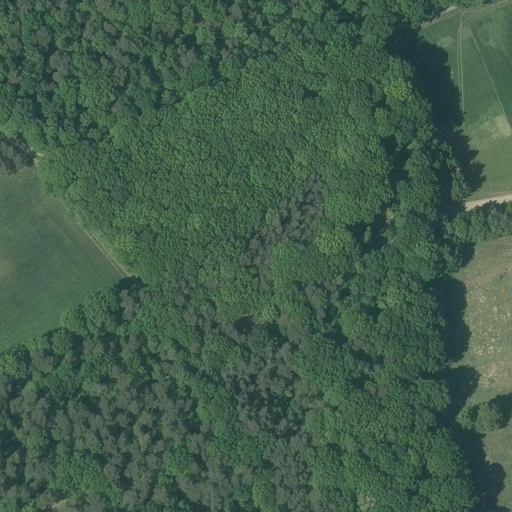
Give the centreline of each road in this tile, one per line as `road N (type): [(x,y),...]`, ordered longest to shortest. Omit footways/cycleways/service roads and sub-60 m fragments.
road 1 (unclassified): [(476,0),(84,154),(34,151),(0,134)]
road 2 (track): [(278,511),(132,270),(91,215),(18,146)]
road 3 (track): [(113,511),(0,442)]
